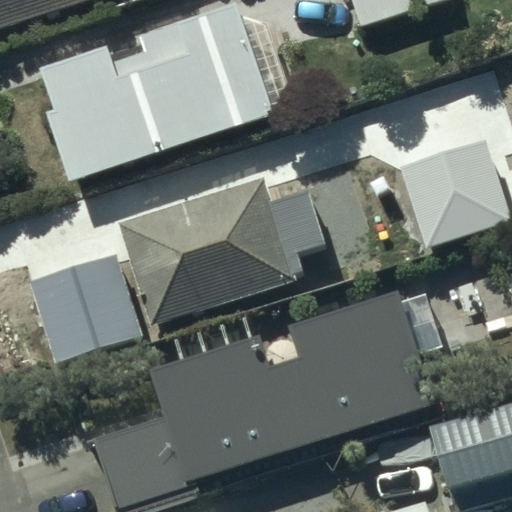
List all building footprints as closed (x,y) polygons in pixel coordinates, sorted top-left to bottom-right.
[(0,0),(0,32),(107,0),(0,0)] [(345,0),(356,32),(453,1),(452,0),(345,0)] [(511,0),(482,0),(474,3),(486,43),(511,35),(511,0)] [(43,120),(64,188),(271,123),(237,13),(37,75),(51,118),(43,120)] [(401,169),(426,248),(511,220),(486,142),(401,169)] [(263,187),(118,228),(147,330),(296,288),(293,278),(334,267),(316,202),(271,214),(263,187)] [(116,258),(31,286),(57,366),(143,338),(116,258)] [(159,511),(199,500),(194,485),(431,411),(396,300),(284,335),(293,366),(266,374),(257,344),(148,378),(162,424),(90,447),(110,511),(159,511)] [(511,418),(431,440),(451,511),(487,511),(511,505),(511,418)]
